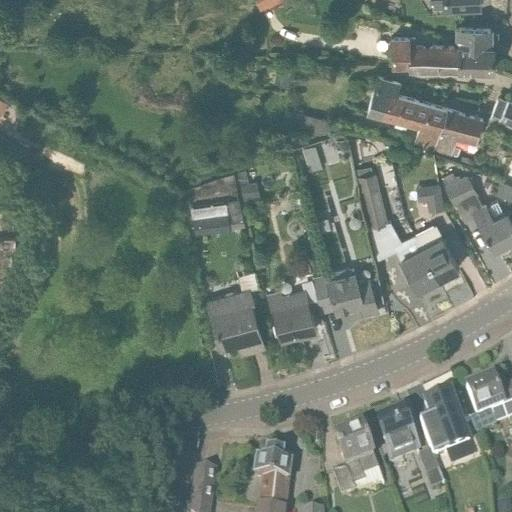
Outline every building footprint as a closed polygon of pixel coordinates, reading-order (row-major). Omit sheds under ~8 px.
[(255,0),(261,11),(281,0),(255,0)] [(479,0),(431,0),(432,9),(445,8),(479,6),(479,0)] [(454,48),(455,70),(492,71),(493,46),(490,46),(490,28),(457,28),(457,48),(454,48)] [(455,70),(454,48),(417,48),(418,38),(393,38),(392,64),(406,64),(406,69),(440,70),(455,70)] [(434,149),(446,108),(398,94),(401,82),(377,76),(369,109),(421,122),(415,144),(434,149)] [(511,99),(508,98),(506,101),(498,97),(486,121),(501,128),(504,121),(511,124),(511,99)] [(477,141),(484,118),(446,108),(434,149),(451,154),(456,135),(477,141)] [(319,141),(324,166),(341,163),(336,137),(319,141)] [(375,173),(372,174),(370,166),(363,167),(358,137),(350,139),(355,170),(356,169),(358,176),(357,176),(376,261),(396,250),(416,289),(437,278),(414,233),(402,239),(400,240),(390,222),(387,222),(375,173)] [(266,153),(266,141),(262,141),(252,141),(252,154),(266,153)] [(322,170),(316,146),(302,150),(309,174),(322,170)] [(239,177),(240,184),(248,182),(247,176),(247,171),(238,173),(239,177)] [(441,178),(445,187),(460,179),(458,174),(454,176),(452,172),(441,178)] [(455,206),(478,194),(468,175),(460,179),(445,187),(444,187),(455,206)] [(495,195),(511,200),(511,185),(499,181),(495,195)] [(240,184),(243,201),(255,199),(253,182),(248,182),(240,184)] [(439,183),(425,185),(427,211),(443,208),(439,183)] [(190,208),(193,219),(228,213),(226,201),(190,208)] [(511,221),(507,212),(503,213),(496,201),(486,206),(484,202),(472,209),(487,238),(490,237),(495,248),(511,238),(511,221)] [(244,225),(242,211),(228,213),(193,219),(195,234),(244,225)] [(414,233),(437,278),(459,267),(435,222),(426,228),(414,233)] [(369,280),(358,283),(353,267),(312,278),(322,313),(336,309),(336,311),(361,303),(364,313),(378,309),(369,280)] [(254,301),(250,287),(242,290),(208,300),(222,347),(246,340),(248,349),(262,345),(250,303),(254,301)] [(282,339),(316,328),(306,299),(302,288),(282,294),(280,290),(267,294),(272,310),(282,339)] [(493,378),(466,387),(477,416),(469,418),(475,432),(494,425),(490,412),(511,404),(511,385),(497,391),(493,378)] [(438,471),(440,477),(452,473),(445,454),(468,446),(461,425),(449,394),(425,403),(431,419),(420,423),(430,451),(429,451),(438,471)] [(391,459),(417,450),(403,411),(377,421),(391,459)] [(377,471),(373,458),(362,427),(337,437),(341,448),(339,449),(346,467),(333,472),(342,496),(355,492),(354,487),(365,482),(363,477),(377,471)] [(419,455),(426,475),(438,471),(429,451),(419,455)] [(283,511),(287,483),(289,483),(291,465),(282,464),(283,455),(267,453),(266,462),(257,460),(254,478),(264,480),(260,508),(283,511)] [(209,511),(216,472),(198,469),(191,511),(209,511)] [(440,477),(438,471),(426,475),(431,489),(443,485),(440,477)] [(511,511),(511,500),(497,502),(497,511),(511,511)]
